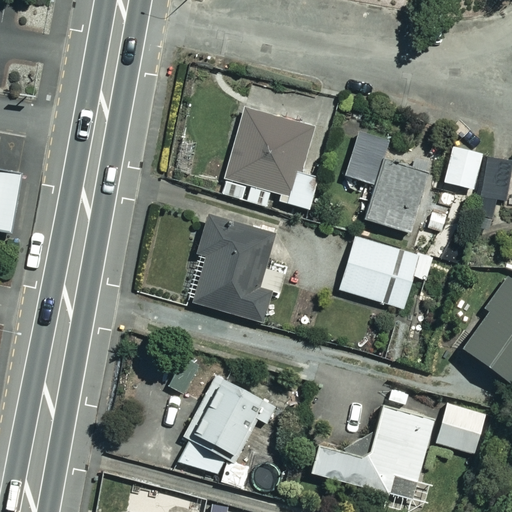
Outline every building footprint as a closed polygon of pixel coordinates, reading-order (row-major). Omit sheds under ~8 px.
[(317,130),(248,111),(226,195),(248,201),(252,187),(286,196),(284,203),(315,211),(323,182),(304,177),(317,130)] [(386,162),(388,163),(394,142),(365,133),(351,177),(379,186),(386,162)] [(487,156),(458,147),(446,188),(475,196),(487,156)] [(429,176),(388,163),(370,221),(411,234),(429,176)] [(18,173),(0,169),(0,227),(8,229),(18,173)] [(276,326),(294,264),(280,237),(214,218),(203,254),(208,256),(194,303),(276,326)] [(433,259),(360,238),(344,291),(407,310),(417,277),(427,280),(433,259)] [(511,278),(490,311),(495,314),(469,352),(511,381),(511,278)] [(189,362),(170,389),(187,401),(206,374),(189,362)] [(280,407),(221,379),(191,440),(240,464),(253,437),(263,442),(280,407)] [(488,414),(450,403),(439,443),(477,453),(488,414)] [(374,462),(326,449),(319,476),(415,501),(436,421),(388,409),(374,462)] [(240,464),(231,461),(223,484),(246,493),(255,469),(240,464)]
